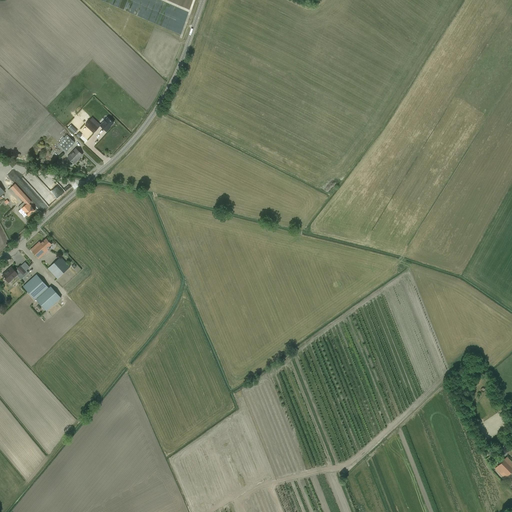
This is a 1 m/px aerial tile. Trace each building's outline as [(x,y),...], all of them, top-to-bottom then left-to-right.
[(94,103),(88,111),(90,112),(96,105),(94,103)] [(89,120),(85,125),(93,133),(100,126),(100,125),(92,117),(89,120)] [(108,117),(100,125),(100,126),(106,132),(110,128),(109,127),(113,123),(108,117)] [(68,128),(74,134),(76,132),(70,126),(68,128)] [(75,143),(67,135),(58,144),(66,152),(75,143)] [(72,162),(74,164),(74,163),(78,159),(82,155),(76,149),(67,157),(71,161),(71,162),(72,162)] [(18,207),(20,209),(18,211),(24,217),(27,215),(28,216),(35,210),(29,204),(31,202),(22,192),(15,184),(10,188),(17,196),(18,195),(24,202),(18,207)] [(57,196),(51,201),(53,204),(59,198),(57,196)] [(52,245),(49,242),(46,239),(41,243),(39,242),(31,250),(34,253),(39,259),(50,249),(48,248),(52,245)] [(61,257),(49,267),(47,269),(68,291),(81,279),(61,257)] [(25,272),(23,269),(20,266),(17,269),(18,269),(15,272),(11,267),(7,270),(8,271),(3,276),(2,275),(5,279),(9,283),(21,272),(23,274),(25,272)] [(49,288),(36,274),(22,287),(35,301),(36,300),(46,311),(61,298),(50,286),(49,288)] [(495,469),(501,475),(505,479),(511,471),(511,462),(506,457),(495,469)]
